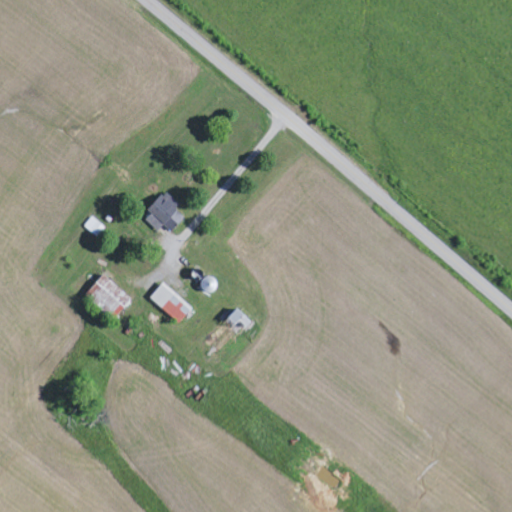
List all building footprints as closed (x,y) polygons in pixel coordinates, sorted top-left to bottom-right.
[(145,218),(161,233),(168,226),(176,233),(189,219),(180,211),(183,207),(169,193),(145,218)] [(90,296),(118,321),(136,301),(109,275),(90,296)] [(197,310),(168,284),(154,299),(183,325),(197,310)] [(259,324),(245,309),(210,343),(224,358),(259,324)] [(335,470),(319,456),(307,468),(323,483),(335,470)]
